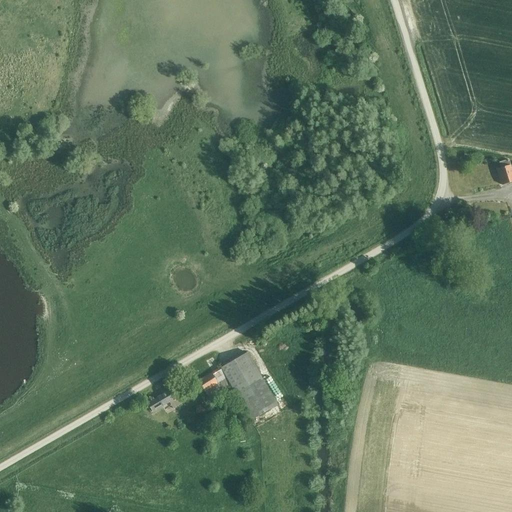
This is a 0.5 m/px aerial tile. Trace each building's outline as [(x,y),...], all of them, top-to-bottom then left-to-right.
[(511,165),(510,166),(508,160),(499,163),(501,168),(497,170),(502,186),(511,182),(511,165)] [(220,368),(197,381),(197,382),(203,391),(210,403),(232,389),(251,420),(277,405),(246,353),(221,368),(220,368)] [(197,382),(191,385),(197,395),(203,391),(197,382)] [(172,389),(157,398),(147,404),(152,412),(162,406),(169,402),(173,409),(181,404),(177,398),(180,396),(176,390),(173,391),(172,389)] [(196,405),(195,413),(206,413),(206,406),(196,405)] [(233,425),(225,427),(228,434),(235,431),(233,425)]
